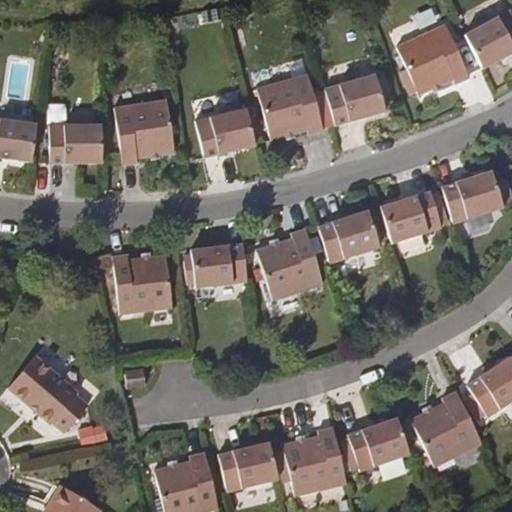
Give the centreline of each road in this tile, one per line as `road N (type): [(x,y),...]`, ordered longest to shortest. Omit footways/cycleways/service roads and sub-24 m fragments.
road 1 (residential): [(0,213),(101,218),(225,205),(357,172),(511,112)]
road 2 (residential): [(511,272),(457,321),(354,370),(221,405),(176,397)]
